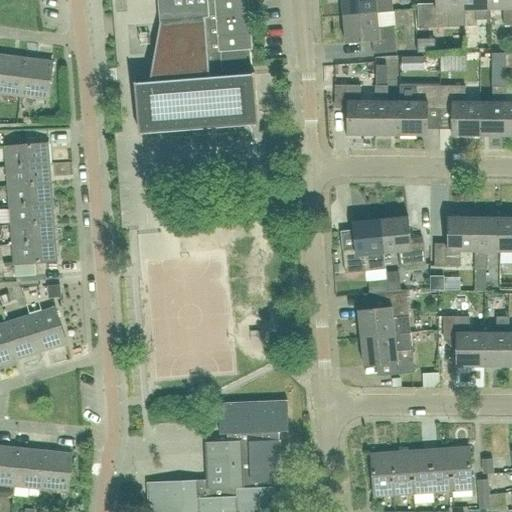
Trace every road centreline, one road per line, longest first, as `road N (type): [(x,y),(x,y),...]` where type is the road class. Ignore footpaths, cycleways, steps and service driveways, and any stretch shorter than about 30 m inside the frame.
road 1 (residential): [(101,511),(111,435),(108,353),(83,43)]
road 2 (residential): [(313,171),(325,407)]
road 3 (residential): [(313,171),(511,169)]
road 4 (residential): [(325,407),(511,405)]
road 5 (residential): [(304,0),(313,171)]
